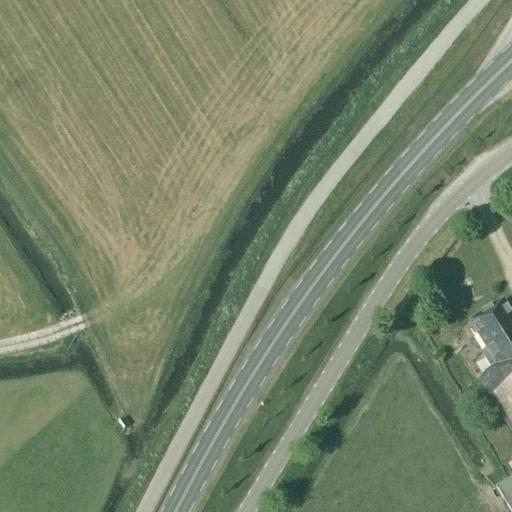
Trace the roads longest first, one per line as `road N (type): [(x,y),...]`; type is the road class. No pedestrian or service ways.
road 1 (unclassified): [(483,0),(291,236),(144,511)]
road 2 (primary): [(175,511),(248,380),(329,265),(502,69)]
road 3 (unclassified): [(246,511),(402,262),(437,217),(511,155)]
